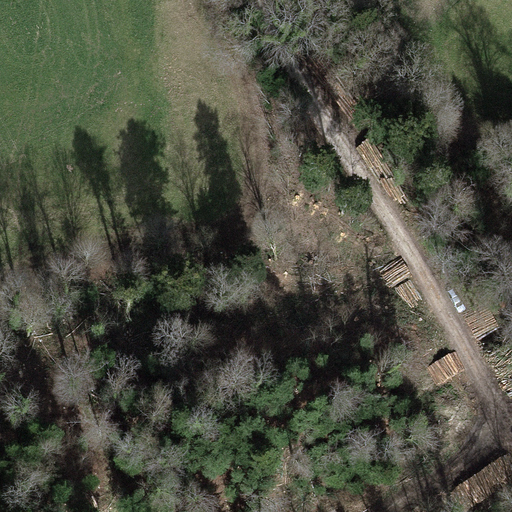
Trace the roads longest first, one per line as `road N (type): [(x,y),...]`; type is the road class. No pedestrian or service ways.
road 1 (track): [(247,0),(511,423)]
road 2 (track): [(383,511),(511,435)]
